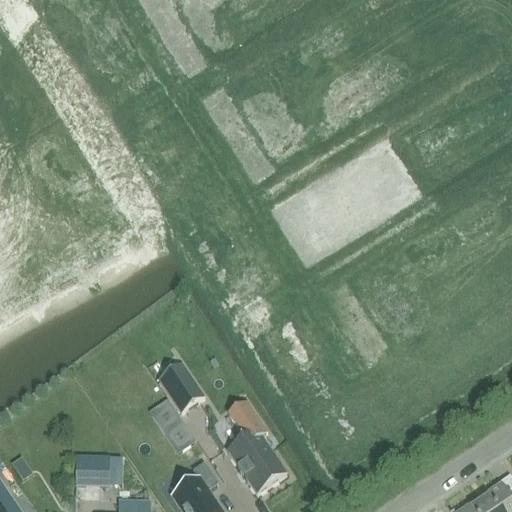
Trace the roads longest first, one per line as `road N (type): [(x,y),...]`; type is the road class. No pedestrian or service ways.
road 1 (residential): [(138,0),(370,359)]
road 2 (residential): [(400,511),(511,437)]
